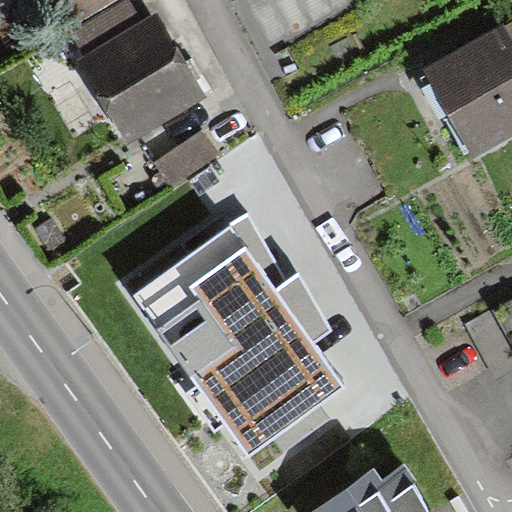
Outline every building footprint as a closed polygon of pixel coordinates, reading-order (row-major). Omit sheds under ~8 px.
[(66,0),(81,32),(141,4),(138,0),(66,0)] [(159,10),(87,51),(129,124),(201,82),(159,10)] [(511,37),(505,25),(432,63),(471,137),(511,115),(511,37)] [(208,123),(159,152),(175,179),(224,150),(208,123)] [(239,229),(142,298),(251,450),(348,381),(321,344),(336,334),(297,280),(283,290),(239,229)] [(437,511),(394,446),(305,505),(310,511),(437,511)]
